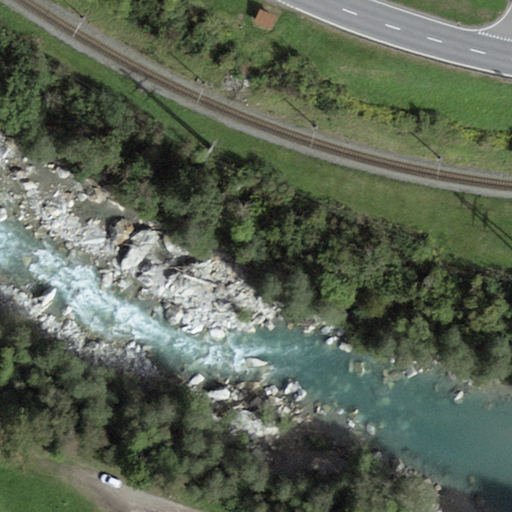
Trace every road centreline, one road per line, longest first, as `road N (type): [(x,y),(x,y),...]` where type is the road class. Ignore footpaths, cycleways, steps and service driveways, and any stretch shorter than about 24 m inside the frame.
road 1 (primary): [(318,0),(380,25),(511,58)]
road 2 (track): [(188,511),(83,469),(0,451)]
